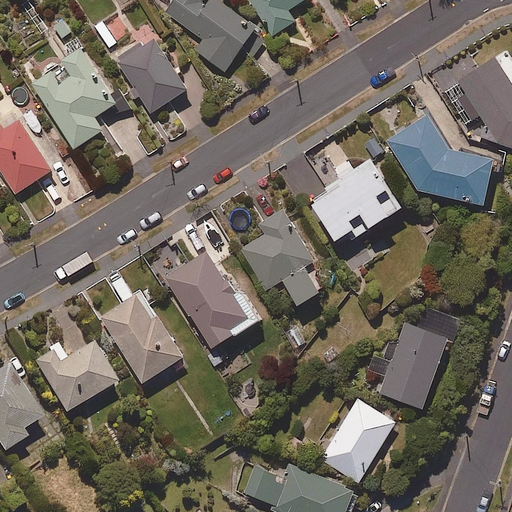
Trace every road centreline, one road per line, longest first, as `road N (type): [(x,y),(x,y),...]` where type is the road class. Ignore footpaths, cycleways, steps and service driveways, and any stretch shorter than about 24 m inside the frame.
road 1 (residential): [(471,0),(0,288)]
road 2 (residential): [(468,511),(511,383)]
